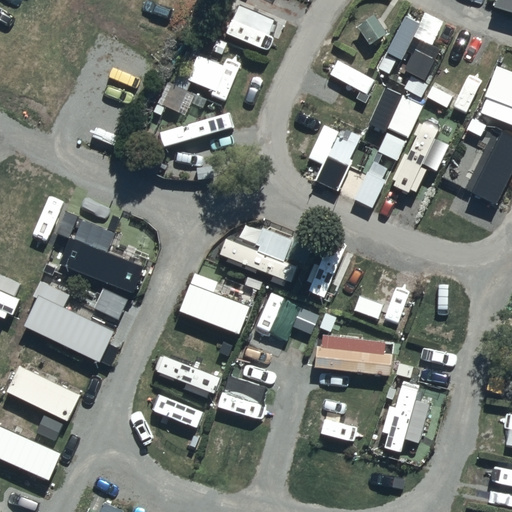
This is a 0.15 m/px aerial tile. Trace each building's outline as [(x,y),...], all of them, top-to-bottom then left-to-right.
[(390,29),(376,10),(359,22),(373,41),(390,29)] [(373,62),(399,75),(407,58),(382,46),(373,62)] [(511,87),(495,81),(482,109),(511,120),(511,87)] [(504,158),(466,140),(452,167),(483,182),(478,192),(488,197),(493,187),(506,193),(511,179),(511,150),(508,149),(504,158)] [(212,164),(206,144),(179,152),(185,172),(212,164)]
